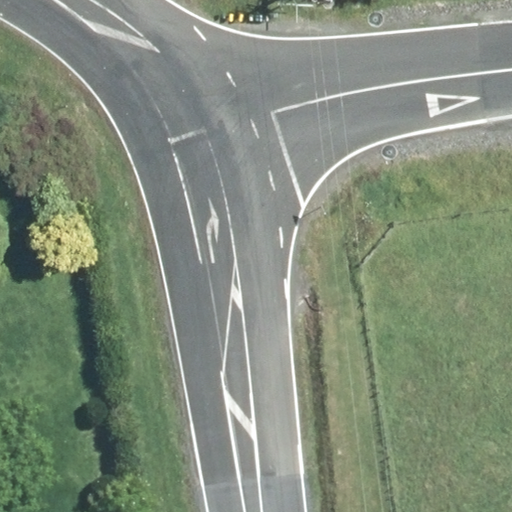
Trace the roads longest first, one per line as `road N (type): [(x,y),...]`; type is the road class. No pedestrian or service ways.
road 1 (unclassified): [(174,140),(206,255),(253,511)]
road 2 (unclassified): [(174,140),(511,73)]
road 3 (unclassified): [(53,0),(92,11),(174,140)]
